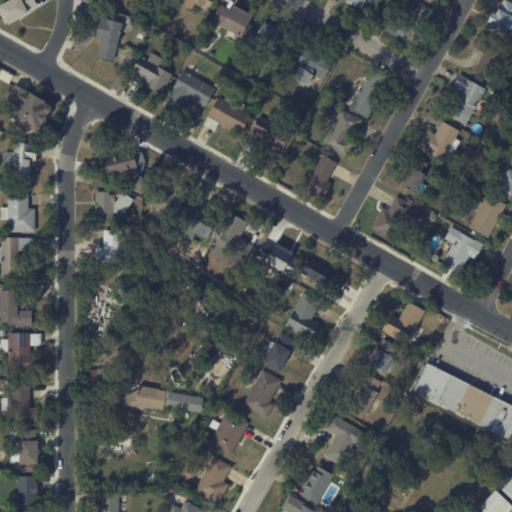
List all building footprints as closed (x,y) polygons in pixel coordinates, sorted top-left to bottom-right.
[(34,0),(38,6),(29,10),(31,13),(8,25),(0,9),(0,7),(10,2),(9,0),(34,0)] [(212,0),(206,11),(185,0),(212,0)] [(364,0),(359,10),(340,0),(364,0)] [(411,0),(427,9),(418,26),(413,23),(403,41),(394,36),(392,39),(370,27),(376,17),(390,25),(404,0),(411,0)] [(487,17),(489,14),(491,15),(494,10),(496,11),(503,0),(511,5),(511,31),(509,30),(509,31),(505,29),(498,40),(483,31),(486,25),(483,24),(487,17)] [(223,8),(227,9),(229,6),(249,17),(245,23),(252,27),(245,40),(237,36),(236,39),(216,28),(218,25),(209,20),(217,4),(223,8)] [(126,32),(122,33),(116,32),(113,45),(114,45),(111,62),(94,58),(98,43),(89,41),(94,19),(100,20),(102,11),(123,15),(123,16),(125,16),(128,18),(131,21),(132,24),(131,26),(130,30),(126,32)] [(277,30),(289,37),(279,56),(259,44),(256,49),(247,43),(258,23),(260,24),(262,21),(277,30)] [(148,28),(140,40),(134,35),(141,24),(148,28)] [(472,74),(482,54),(471,49),(477,37),(506,53),(490,83),(472,74)] [(301,44),(332,63),(321,81),(310,74),(308,77),(309,78),(302,89),(288,80),(295,68),(298,70),(299,68),(289,61),(300,43),(301,44)] [(139,80),(137,79),(138,76),(129,71),(137,57),(145,61),(149,53),(164,61),(160,70),(170,75),(158,97),(141,87),(144,83),(139,80)] [(383,87),(365,119),(347,109),(368,70),(387,81),(383,87)] [(195,104),(186,99),(178,113),(162,104),(180,71),(213,89),(203,109),(195,104)] [(484,90),(464,126),(444,115),(456,91),(450,88),(457,75),(484,90)] [(29,88),(36,92),(36,91),(52,100),(51,101),(57,104),(58,108),(56,111),(54,112),(53,114),(53,117),(51,120),(48,123),(49,123),(46,128),(45,127),(43,130),(37,127),(35,129),(20,121),(26,110),(18,106),(20,102),(11,97),(19,83),(29,88)] [(212,133),(200,126),(216,98),(222,101),(225,95),(243,105),(240,111),(249,116),(237,136),(217,124),(212,133)] [(360,121),(352,135),(349,133),(345,139),(352,143),(344,158),(319,145),(339,109),(360,121)] [(277,156),(273,154),(269,161),(251,151),(267,122),(289,134),(277,156)] [(435,132),(440,122),(457,131),(453,139),(459,142),(451,156),(445,153),(440,162),(415,148),(425,131),(433,136),(435,132)] [(41,146),(40,159),(36,159),(33,179),(13,177),(15,165),(6,164),(7,150),(16,152),(17,141),(41,143),(41,146)] [(138,153),(141,168),(106,177),(105,172),(94,174),(91,162),(103,159),(103,160),(137,151),(138,153)] [(336,163),(326,181),(330,184),(321,201),(300,190),(319,154),(336,163)] [(395,187),(412,157),(426,165),(419,176),(421,177),(418,183),(425,187),(419,197),(412,193),(410,196),(395,187)] [(511,158),(511,189),(507,198),(491,189),(497,179),(495,177),(501,165),(504,167),(510,157),(511,158)] [(154,168),(156,170),(152,178),(155,180),(147,194),(135,186),(142,173),(144,174),(149,165),(154,168)] [(184,185),(191,190),(173,217),(151,203),(159,190),(172,198),(181,183),(184,185)] [(31,194),(31,208),(38,208),(38,232),(11,232),(11,219),(2,219),(2,207),(11,207),(11,191),(31,191),(31,194)] [(126,192),(137,199),(125,216),(121,212),(116,212),(116,222),(98,222),(99,191),(113,191),(113,194),(119,194),(119,201),(126,192)] [(504,207),(486,239),(466,228),(486,195),(505,206),(504,207)] [(415,215),(407,230),(402,227),(393,243),(369,229),(381,209),(386,212),(394,197),(404,203),(406,200),(419,208),(415,215)] [(202,209),(223,220),(212,240),(202,234),(196,243),(185,236),(190,227),(184,224),(195,204),(202,209)] [(250,223),(242,237),(256,244),(247,262),(229,253),(226,258),(224,258),(222,262),(212,257),(234,213),(251,222),(250,223)] [(476,254),(471,263),(465,260),(456,276),(437,266),(449,244),(442,240),(449,228),(481,245),(476,254)] [(107,235),(107,230),(124,230),(124,238),(133,238),(132,249),(124,248),(124,262),(98,262),(99,247),(106,247),(107,235)] [(34,238),(34,250),(23,250),(23,258),(28,258),(28,277),(4,277),(4,261),(0,261),(0,247),(4,247),(4,237),(22,237),(22,238),(34,238)] [(276,246),(279,248),(282,242),(300,252),(297,258),(301,261),(293,275),(259,256),(267,241),(276,246)] [(347,284),(341,295),(344,297),(339,306),(327,299),(329,297),(299,280),(313,255),(351,277),(347,284)] [(34,310),(35,310),(35,326),(2,325),(2,313),(0,312),(0,298),(2,298),(3,290),(21,291),(20,315),(23,315),(23,310),(34,310)] [(323,302),(314,318),(322,323),(313,340),(287,325),(306,292),(323,302)] [(413,302),(429,311),(422,324),(429,328),(419,347),(409,342),(408,343),(385,330),(394,314),(403,318),(412,301),(413,302)] [(294,343),(291,348),(294,350),(282,372),(265,362),(268,357),(260,352),(267,339),(274,343),(280,332),(295,340),(294,343)] [(44,334),(44,345),(34,345),(34,354),(36,354),(36,371),(12,371),(12,366),(11,363),(11,360),(12,358),(12,352),(4,352),(4,339),(11,339),(11,333),(33,333),(33,334),(44,334)] [(379,347),(384,339),(400,348),(395,356),(396,357),(395,361),(398,363),(392,373),(388,372),(386,375),(369,365),(379,347)] [(429,363),(511,404),(511,435),(510,439),(414,391),(429,363)] [(89,377),(88,370),(100,369),(101,382),(89,383),(89,377)] [(266,370),(285,380),(273,402),(278,404),(270,419),(246,405),(254,392),(252,391),(254,388),(256,388),(258,384),(253,382),(260,369),(265,371),(266,370)] [(367,418),(350,409),(357,395),(356,395),(363,382),(365,383),(370,374),(384,382),(378,392),(381,393),(367,418)] [(33,386),(33,407),(41,407),(41,422),(15,422),(15,410),(11,410),(11,398),(15,398),(15,385),(33,385),(33,386)] [(173,392),(207,398),(204,413),(168,406),(167,411),(148,408),(148,410),(143,410),(114,420),(108,403),(143,390),(144,385),(163,389),(163,390),(173,392)] [(252,423),(245,435),(246,435),(242,443),(240,443),(233,456),(212,444),(230,411),(252,423)] [(330,451),(339,435),(328,429),(336,415),(368,434),(361,447),(356,444),(353,448),(357,450),(347,466),(327,455),(330,451)] [(37,431),(37,440),(41,440),(41,464),(22,464),(22,453),(14,453),(14,442),(20,441),(20,430),(37,429),(37,431)] [(233,470),(227,482),(232,485),(221,505),(198,492),(217,457),(235,467),(233,470)] [(365,466),(362,473),(357,471),(361,464),(365,466)] [(337,476),(321,505),(305,496),(308,489),(305,488),(315,470),(318,472),(322,465),(338,474),(337,476)] [(54,477),(54,483),(41,483),(41,497),(39,497),(39,510),(21,510),(21,499),(19,499),(19,492),(21,492),(21,483),(20,483),(20,477),(40,476),(40,477),(54,477)] [(511,476),(500,489),(511,499),(511,476)] [(511,501),(511,511),(480,511),(501,490),(511,501)] [(122,502),(122,511),(103,511),(103,506),(104,506),(105,494),(122,494),(122,502)] [(292,511),(284,508),(292,494),(322,511),(321,511),(292,511)] [(171,511),(176,504),(184,508),(188,501),(209,511),(171,511)]
